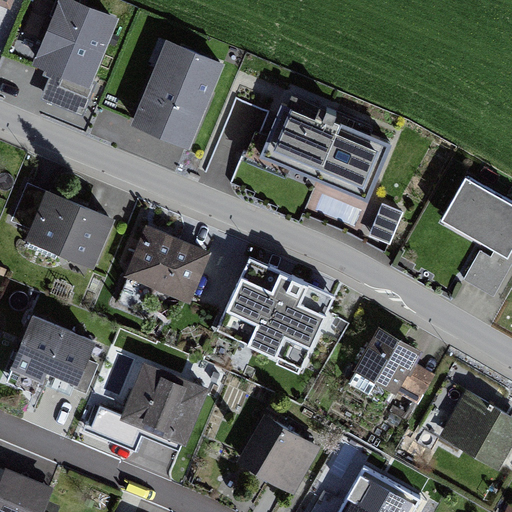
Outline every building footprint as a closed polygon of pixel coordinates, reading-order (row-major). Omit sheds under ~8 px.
[(68,0),(62,0),(36,63),(92,85),(119,21),(68,0)] [(22,47),(35,51),(47,15),(34,11),(22,47)] [(225,69),(166,44),(130,128),(188,153),(225,69)] [(378,129),(283,92),(269,129),(255,123),(239,165),(289,185),(293,174),(369,203),(390,151),(372,143),(378,129)] [(511,199),(465,174),(441,216),(495,246),(491,254),(479,247),(461,280),(494,297),(511,264),(511,199)] [(115,222),(49,196),(31,241),(96,268),(115,222)] [(370,242),(391,247),(402,206),(381,201),(370,242)] [(210,252),(146,224),(126,270),(190,298),(210,252)] [(334,294),(249,255),(217,327),(302,365),(334,294)] [(99,336),(34,310),(9,373),(45,386),(50,375),(80,386),(99,336)] [(422,346),(381,324),(357,367),(420,402),(436,373),(414,360),(422,346)] [(205,387),(146,363),(125,413),(100,403),(89,431),(135,450),(147,418),(185,433),(205,387)] [(511,445),(511,414),(468,390),(442,438),(499,469),(511,445)] [(316,449),(263,420),(240,462),(293,491),(316,449)] [(43,511),(53,488),(5,468),(0,479),(0,511),(43,511)] [(410,511),(417,502),(366,473),(343,511),(410,511)]
